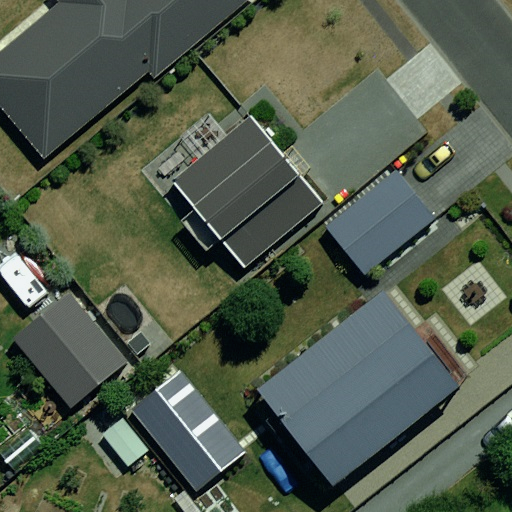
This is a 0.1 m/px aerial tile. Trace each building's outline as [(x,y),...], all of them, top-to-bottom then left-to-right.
[(75,0),(0,56),(0,124),(28,162),(246,0),(75,0)] [(150,186),(222,285),(311,221),(239,122),(150,186)] [(383,163),(315,222),(353,266),(421,208),(396,179),(383,163)] [(393,281),(264,384),(342,480),(470,378),(393,281)] [(61,288),(5,328),(64,409),(120,369),(61,288)] [(164,378),(115,414),(178,500),(227,465),(164,378)]
